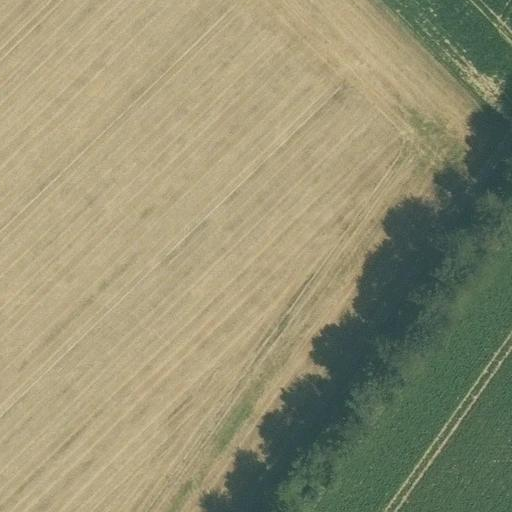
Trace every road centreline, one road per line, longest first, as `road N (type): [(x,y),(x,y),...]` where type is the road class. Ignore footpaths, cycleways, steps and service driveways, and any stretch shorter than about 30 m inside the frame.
road 1 (track): [(511,135),(243,511)]
road 2 (track): [(510,137),(376,0)]
